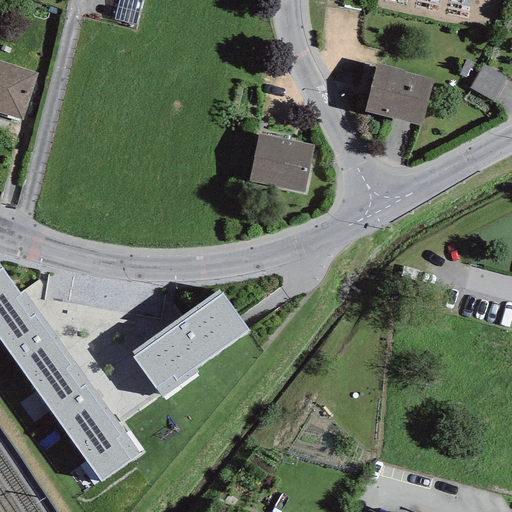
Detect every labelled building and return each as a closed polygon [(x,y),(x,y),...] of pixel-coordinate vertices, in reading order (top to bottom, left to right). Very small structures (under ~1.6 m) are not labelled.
[(139,0),(118,0),(114,20),(136,25),(143,1),(139,0)] [(37,73),(0,61),(0,113),(22,120),(37,73)] [(404,71),(376,63),(365,111),(421,126),(432,79),(403,72),(404,71)] [(313,145),(259,134),(249,181),(304,193),(313,145)] [(0,340),(34,389),(76,363),(23,290),(19,292),(2,268),(0,269),(0,340)] [(132,352),(134,356),(221,293),(218,290),(132,352)] [(134,356),(132,357),(162,397),(199,371),(196,367),(249,330),(222,292),(221,293),(134,356)] [(76,363),(34,389),(101,481),(141,453),(76,363)]
